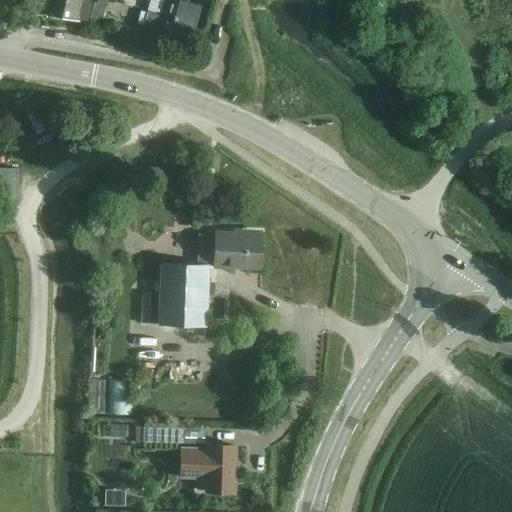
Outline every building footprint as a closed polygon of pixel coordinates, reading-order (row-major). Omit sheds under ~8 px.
[(82,4),(62,0),(53,0),(50,16),(78,22),(78,20),(88,22),(92,6),(86,5),(82,4)] [(92,0),(88,22),(100,24),(105,2),(94,0),(92,0)] [(147,11),(144,26),(162,31),(161,34),(189,42),(199,6),(176,0),(162,0),(158,14),(147,11)] [(259,268),(260,235),(214,233),(214,235),(197,234),(196,265),(208,266),(259,268)] [(205,325),(208,266),(196,265),(160,264),(157,324),(205,325)] [(133,395),(133,367),(113,367),(113,395),(133,395)] [(135,425),(134,440),(142,441),(142,428),(142,426),(135,425)] [(142,428),(142,441),(183,442),(183,427),(142,426),(142,428)] [(181,448),(180,477),(196,478),(196,491),(205,491),(233,492),(234,473),(231,473),(232,461),(234,461),(235,446),(206,445),(206,449),(181,448)]
